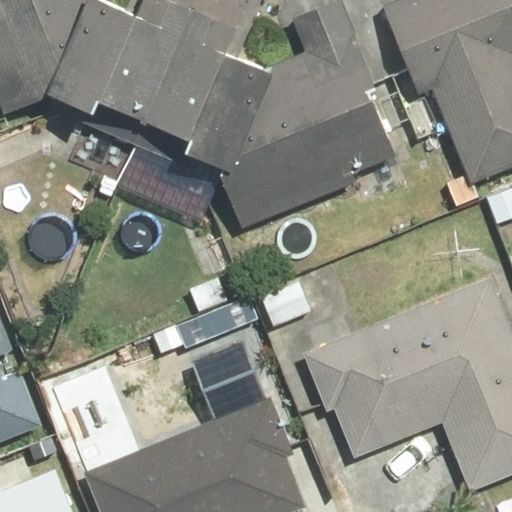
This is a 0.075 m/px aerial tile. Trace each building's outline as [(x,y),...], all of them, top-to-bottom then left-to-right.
[(309,49),(272,63),(233,47),(252,0),(148,0),(144,11),(117,0),(0,0),(0,99),(5,112),(60,91),(100,107),(104,99),(197,137),(193,146),(218,156),(245,225),(355,182),(351,174),(401,155),(373,84),(379,82),(346,0),(342,0),(297,18),(309,49)] [(511,0),(388,0),(385,1),(422,94),(435,89),(472,181),(511,165),(511,0)] [(511,468),(511,323),(492,275),(306,350),(330,408),(337,405),(358,457),(447,422),(472,484),(511,468)] [(0,429),(23,420),(0,363),(0,429)] [(280,395),(86,469),(102,511),(294,511),(308,507),(289,456),(301,451),(280,395)] [(54,511),(45,490),(0,511),(54,511)]
